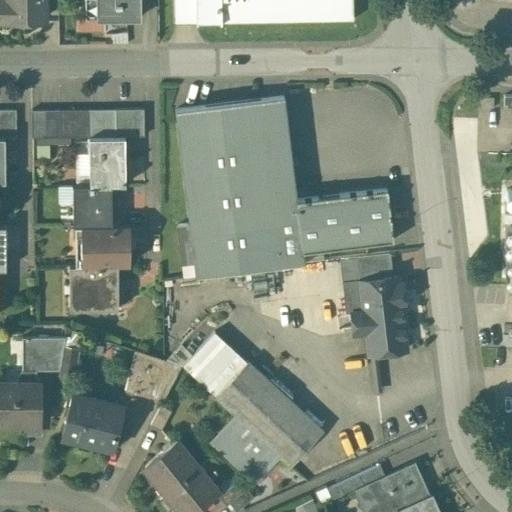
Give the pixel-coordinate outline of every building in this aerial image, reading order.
[(0,0),(0,17),(43,17),(42,0),(0,0)] [(137,0),(84,0),(85,16),(138,16),(137,0)] [(194,0),(195,18),(352,16),(351,0),(194,0)] [(511,94),(503,94),(503,106),(511,105),(511,94)] [(283,95),(174,108),(188,223),(193,263),(195,275),(303,262),(302,250),(295,199),(283,95)] [(143,107),(115,108),(115,136),(123,136),(143,135),(143,107)] [(59,108),(31,109),(31,137),(59,136),(59,108)] [(87,108),(59,108),(59,136),(88,136),(87,108)] [(115,108),(87,108),(88,136),(115,136),(115,108)] [(15,109),(0,109),(0,136),(3,137),(15,137),(15,109)] [(115,136),(88,136),(89,184),(110,184),(125,183),(123,136),(115,136)] [(89,184),(72,184),(72,224),(80,224),(111,224),(110,184),(89,184)] [(386,189),(295,199),(302,250),(393,240),(386,189)] [(188,223),(176,225),(181,265),(193,263),(188,223)] [(111,224),(80,224),(81,264),(116,264),(128,263),(128,224),(111,224)] [(389,252),(356,256),(359,281),(392,277),(392,276),(389,252)] [(81,264),(68,264),(69,302),(101,302),(101,308),(117,308),(116,264),(81,264)] [(392,277),(359,281),(362,310),(350,311),(353,332),(365,331),(368,353),(405,348),(400,303),(404,303),(401,282),(397,282),(396,276),(392,276),(392,277)] [(64,336),(33,336),(33,369),(59,369),(64,336)] [(181,365),(135,349),(124,390),(162,400),(181,365)] [(321,429),(247,360),(214,396),(235,415),(277,454),(288,464),(321,429)] [(38,382),(0,381),(0,420),(25,420),(25,425),(38,425),(38,382)] [(122,404),(71,392),(61,432),(94,441),(93,443),(112,447),(122,404)] [(170,410),(160,404),(149,424),(160,430),(170,410)] [(277,454),(235,415),(226,424),(231,428),(214,445),(244,474),(249,479),(266,462),(268,464),(277,454)] [(196,464),(175,439),(144,464),(164,490),(196,464)] [(424,497),(410,466),(415,463),(415,462),(367,483),(379,511),(392,511),(395,511),(437,511),(430,495),(424,497)] [(379,463),(357,473),(361,483),(362,484),(384,474),(379,463)] [(188,511),(216,490),(196,464),(164,490),(182,511),(188,511)] [(357,473),(326,488),(330,497),(361,483),(357,473)] [(235,480),(217,495),(224,504),(228,502),(242,490),(235,480)] [(242,490),(228,502),(235,511),(253,496),(245,487),(242,490)]
